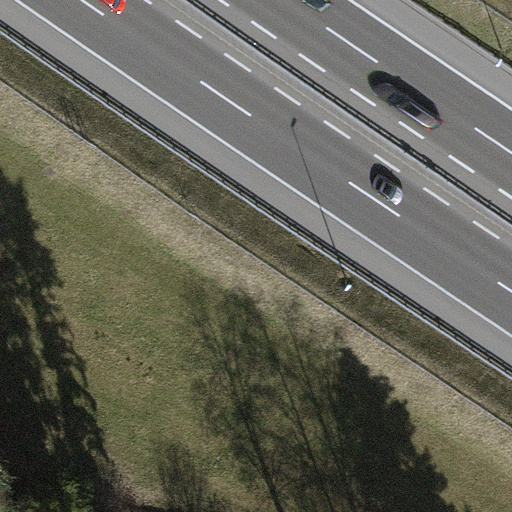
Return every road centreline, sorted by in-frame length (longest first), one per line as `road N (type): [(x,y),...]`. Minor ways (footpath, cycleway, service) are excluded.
road 1 (motorway): [(86,0),(511,294)]
road 2 (motorway): [(511,154),(282,0)]
